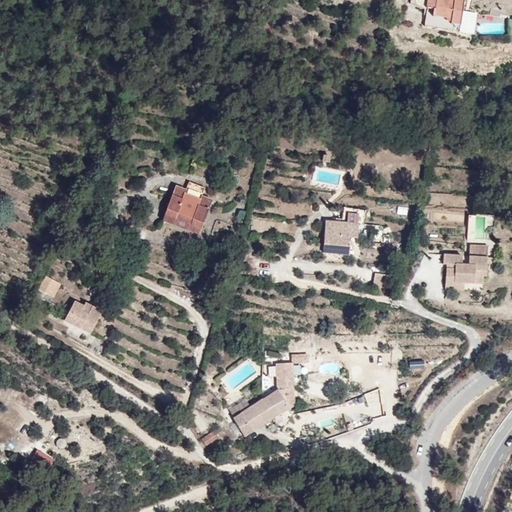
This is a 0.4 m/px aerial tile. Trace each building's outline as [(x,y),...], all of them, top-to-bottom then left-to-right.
[(475,12),(475,11),(460,8),(438,5),(433,34),(470,41),(475,12)] [(482,34),(502,33),(501,24),(482,25),(482,34)] [(203,239),(216,205),(206,201),(209,192),(193,185),(189,194),(179,191),(166,225),(203,239)] [(343,207),(341,218),(361,222),(363,211),(343,207)] [(484,226),(491,226),(492,215),(466,215),(466,242),(484,242),(484,226)] [(361,243),(363,228),(331,226),(327,258),(352,260),(354,243),(361,243)] [(493,262),(493,251),(475,250),(474,261),(493,262)] [(492,282),(493,262),(474,261),(473,270),(468,270),(468,261),(449,261),(449,270),(460,271),(460,275),(452,274),(451,274),(450,290),(459,291),(459,289),(469,289),(488,289),(489,282),(492,282)] [(52,295),(59,281),(50,276),(42,290),(52,295)] [(391,294),(393,281),(380,279),(378,292),(391,294)] [(58,298),(65,284),(59,281),(52,295),(58,298)] [(97,330),(107,312),(89,303),(88,306),(78,301),(68,320),(86,330),(88,326),(97,330)] [(95,335),(97,330),(88,326),(86,330),(95,335)] [(277,390),(262,400),(272,417),(294,406),(292,363),(275,364),(277,390)] [(28,410),(38,417),(48,402),(39,395),(28,410)] [(262,400),(233,419),(243,436),(272,417),(262,400)] [(219,427),(200,439),(205,445),(223,434),(219,427)] [(16,447),(14,455),(30,459),(32,451),(16,447)] [(38,449),(27,463),(42,474),(52,459),(38,449)]
